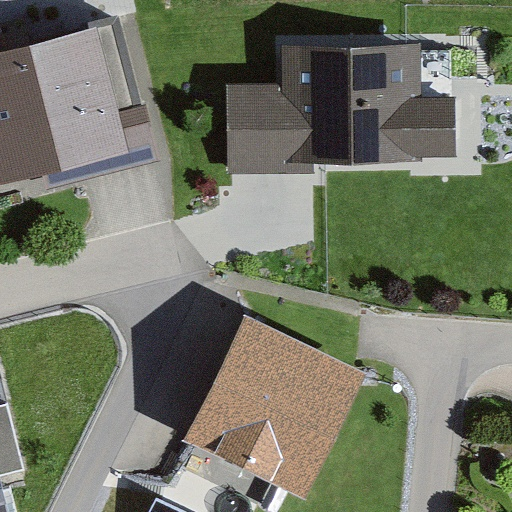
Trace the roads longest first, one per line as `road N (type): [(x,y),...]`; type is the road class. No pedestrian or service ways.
road 1 (residential): [(0,298),(132,273),(156,290),(158,327),(76,511)]
road 2 (residential): [(429,511),(450,344)]
